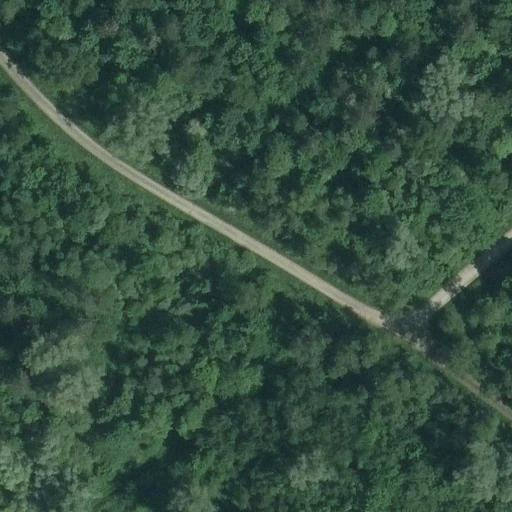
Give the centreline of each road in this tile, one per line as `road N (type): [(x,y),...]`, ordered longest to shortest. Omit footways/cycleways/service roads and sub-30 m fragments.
road 1 (track): [(0,56),(66,127),(132,174),(402,335),(511,414)]
road 2 (track): [(371,316),(82,511)]
road 3 (track): [(402,335),(511,239)]
